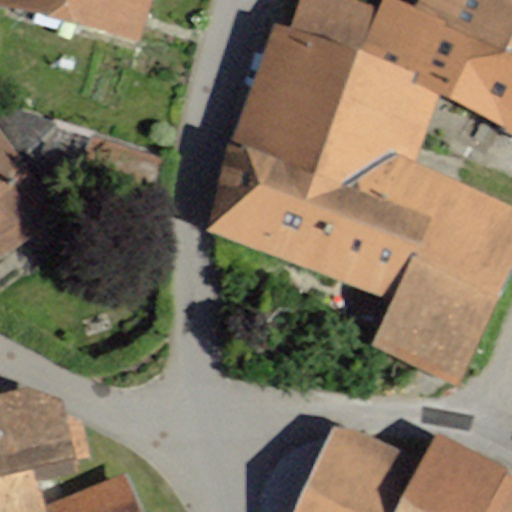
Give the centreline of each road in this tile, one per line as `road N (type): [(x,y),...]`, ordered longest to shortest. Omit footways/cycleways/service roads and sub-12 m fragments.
road 1 (residential): [(196,415),(177,249),(199,131),(248,0)]
road 2 (residential): [(477,425),(395,413),(196,415)]
road 3 (residential): [(196,415),(65,396),(0,363)]
